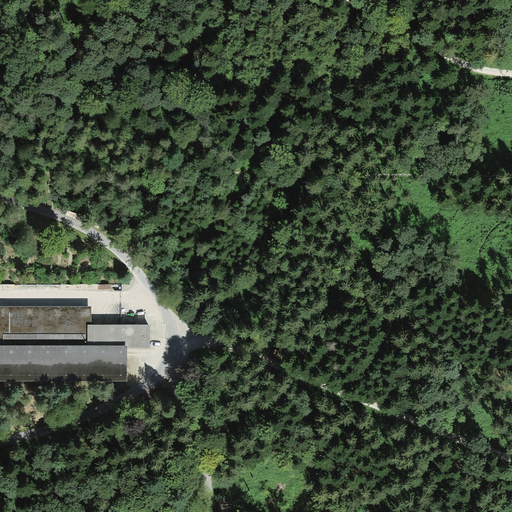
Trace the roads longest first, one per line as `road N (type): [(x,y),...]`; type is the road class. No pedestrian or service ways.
road 1 (track): [(0,441),(65,424),(144,386),(170,340),(131,262),(81,223),(0,197)]
road 2 (track): [(511,462),(220,343),(170,340)]
road 3 (track): [(511,72),(460,62),(357,0)]
road 4 (track): [(160,369),(179,382),(196,413),(207,511)]
road 5 (track): [(0,297),(153,295)]
